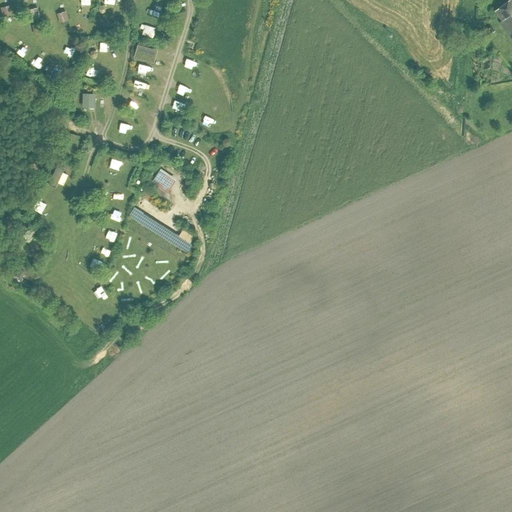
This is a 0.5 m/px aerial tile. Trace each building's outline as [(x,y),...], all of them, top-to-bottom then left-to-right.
[(511,0),(509,0),(495,11),(503,21),(500,22),(511,38),(511,0)] [(99,6),(98,10),(101,13),(106,12),(106,7),(103,4),(99,6)] [(0,7),(2,16),(11,15),(9,5),(0,7)] [(28,9),(30,18),(40,16),(38,7),(28,9)] [(57,13),(59,22),(68,19),(66,11),(57,13)] [(14,14),(15,22),(22,20),(21,13),(14,14)] [(135,57),(142,59),(145,46),(138,44),(135,57)] [(65,151),(68,152),(75,155),(80,141),(79,141),(80,136),(72,133),(71,133),(65,151)]
